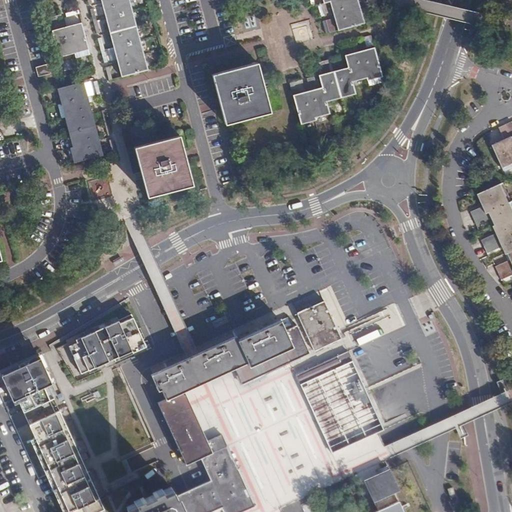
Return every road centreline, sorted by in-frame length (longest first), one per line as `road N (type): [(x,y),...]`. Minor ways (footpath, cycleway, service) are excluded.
road 1 (tertiary): [(0,341),(201,232),(308,207)]
road 2 (tertiary): [(416,241),(475,369),(499,511)]
